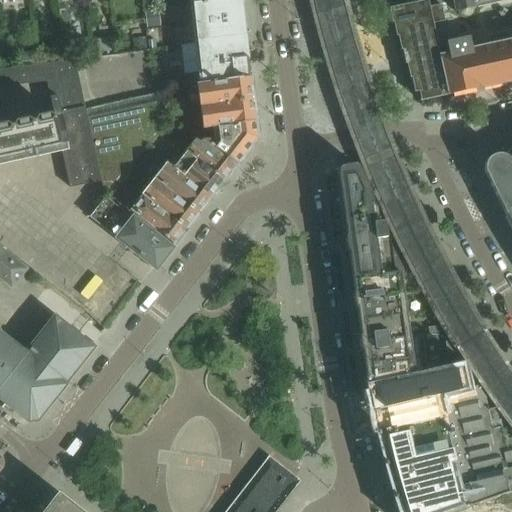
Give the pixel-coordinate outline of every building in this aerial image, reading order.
[(345,21),(339,0),(314,0),(322,28),(322,30),(347,23),(346,21),(345,21)] [(511,0),(451,0),(455,13),(457,13),(458,14),(458,15),(459,16),(460,17),(461,18),(463,19),(464,19),(465,20),(467,20),(469,19),(471,18),(472,17),(474,16),(475,15),(475,13),(476,11),(476,9),(476,8),(511,0)] [(240,1),(190,7),(192,26),(242,21),(240,1)] [(446,96),(436,46),(432,25),(445,22),(441,5),(429,8),(427,1),(389,9),(392,23),(393,23),(396,37),(398,37),(401,51),(402,51),(405,65),(407,65),(410,79),(411,79),(414,93),(419,92),(421,100),(420,100),(420,102),(446,96)] [(242,21),(192,26),(194,46),(244,40),(242,21)] [(354,53),(346,25),(347,25),(347,23),(322,30),(322,32),(323,32),(332,61),(332,63),(356,55),(355,53),(354,53)] [(511,81),(511,42),(492,47),(490,42),(470,46),(468,39),(436,46),(446,96),(480,90),(479,88),(511,81)] [(244,40),(194,46),(196,66),(247,60),(244,40)] [(364,85),(355,57),(356,57),(356,55),(332,63),(332,65),(333,65),(341,92),(364,85)] [(249,80),(247,60),(196,66),(198,86),(204,85),(249,80)] [(83,112),(85,112),(75,62),(0,71),(0,90),(47,84),(53,114),(0,126),(0,155),(59,143),(61,154),(68,189),(99,182),(83,112)] [(249,80),(204,85),(198,86),(197,86),(200,109),(252,101),(251,99),(253,96),(252,90),(250,88),(249,80)] [(371,102),(365,85),(364,85),(341,92),(345,107),(361,104),(371,102)] [(163,94),(155,96),(158,121),(166,120),(165,114),(163,94)] [(224,182),(186,153),(169,139),(159,132),(158,127),(158,121),(155,96),(85,112),(105,194),(114,192),(123,181),(147,150),(159,160),(166,165),(210,199),(224,182)] [(252,101),(200,109),(203,130),(217,129),(255,123),(253,113),(255,111),(254,104),(252,102),(252,101)] [(175,135),(172,112),(165,114),(166,120),(167,126),(168,136),(175,135)] [(217,129),(203,130),(193,132),(205,141),(216,149),(237,165),(253,144),(257,143),(260,141),(259,137),(256,134),(255,123),(217,129)] [(167,126),(158,127),(159,132),(169,139),(168,136),(167,126)] [(216,149),(205,141),(201,143),(199,145),(194,142),(186,153),(224,182),(237,165),(216,149)] [(392,157),(388,146),(362,151),(367,164),(369,169),(392,157)] [(484,170),(486,175),(498,201),(511,227),(511,162),(511,163),(508,159),(503,156),(498,155),(493,156),(488,160),(485,164),(484,170)] [(407,194),(394,163),(392,157),(369,169),(377,189),(384,204),(385,206),(409,196),(407,193),(407,194)] [(210,199),(166,165),(154,180),(197,215),(210,199)] [(339,177),(345,222),(373,218),(370,197),(360,171),(357,166),(355,165),(340,168),(339,170),(339,177)] [(197,215),(154,180),(142,196),(185,230),(197,215)] [(185,230),(142,196),(123,181),(114,192),(110,197),(172,247),(185,230)] [(424,231),(409,198),(410,198),(409,196),(385,206),(386,209),(387,208),(403,242),(424,231)] [(129,249),(153,268),(156,270),(171,250),(105,198),(97,209),(89,219),(129,249)] [(373,218),(345,222),(348,243),(383,239),(380,218),(373,218)] [(434,250),(424,231),(403,242),(409,255),(434,250)] [(383,239),(348,243),(353,279),(381,276),(388,274),(383,239)] [(27,270),(0,248),(0,280),(12,290),(27,270)] [(457,292),(434,250),(409,255),(432,299),(445,295),(457,292)] [(381,276),(353,279),(356,301),(402,295),(399,273),(388,274),(381,276)] [(420,292),(416,285),(409,287),(410,294),(420,292)] [(443,318),(463,303),(457,292),(445,295),(432,299),(443,318)] [(402,295),(356,301),(359,323),(405,316),(402,295)] [(480,332),(463,303),(443,318),(461,346),(480,332)] [(405,316),(359,323),(361,343),(408,337),(405,316)] [(0,398),(29,421),(37,421),(64,387),(64,385),(93,348),(91,347),(55,319),(25,356),(0,335),(0,398)] [(503,367),(480,332),(461,346),(483,382),(503,367)] [(408,337),(361,343),(364,365),(411,359),(408,337)] [(414,380),(411,359),(364,365),(366,378),(368,390),(414,381),(414,380)] [(511,401),(511,379),(503,367),(483,382),(502,409),(511,401)] [(271,511),(301,474),(273,452),(184,384),(172,399),(148,430),(106,483),(143,511),(271,511)] [(511,491),(511,447),(505,449),(501,429),(491,430),(487,411),(484,399),(477,388),(438,397),(443,417),(377,432),(385,464),(399,511),(450,511),(511,491)] [(443,417),(438,397),(372,411),(377,432),(443,417)] [(511,401),(502,409),(511,423),(511,401)] [(82,511),(58,493),(43,511),(82,511)]
